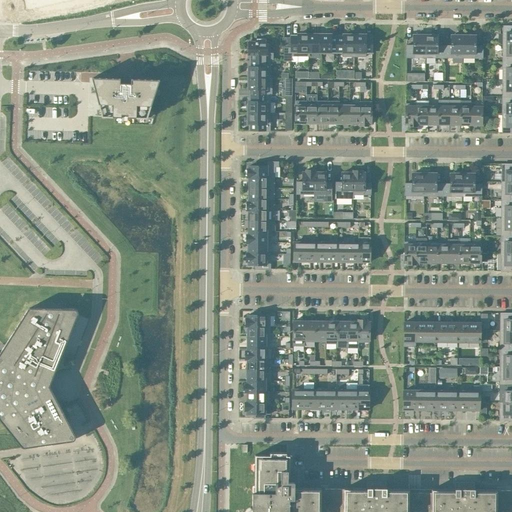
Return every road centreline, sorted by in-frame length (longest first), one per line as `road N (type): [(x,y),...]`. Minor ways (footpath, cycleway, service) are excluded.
road 1 (secondary): [(198,511),(207,101)]
road 2 (residential): [(223,289),(511,292)]
road 3 (residential): [(224,149),(511,152)]
road 4 (residential): [(309,439),(311,461),(511,463)]
road 5 (residential): [(309,439),(511,442)]
road 6 (residential): [(221,438),(223,289)]
road 7 (residential): [(223,289),(224,149)]
road 8 (residential): [(95,267),(0,171)]
road 9 (residential): [(95,267),(94,318),(67,389)]
road 10 (residential): [(511,8),(385,7)]
